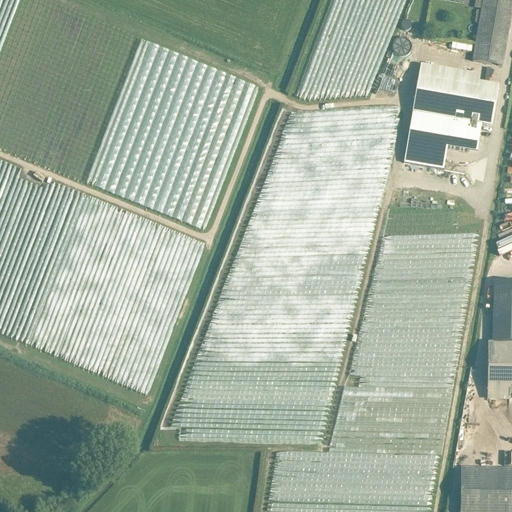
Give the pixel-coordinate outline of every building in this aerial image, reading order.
[(511,4),(488,0),(483,0),(481,12),(476,11),(474,23),(479,24),(473,62),(502,67),(511,10),(511,4)] [(452,43),(451,49),(471,53),(472,46),(452,43)] [(413,114),(405,164),(425,167),(426,157),(446,161),(448,149),(467,153),(468,144),(478,146),(482,126),(492,127),(499,87),(478,83),(431,75),(432,68),(421,66),(413,114)] [(494,292),(493,343),(511,343),(511,282),(501,283),(501,292),(494,292)] [(487,394),(487,400),(510,401),(510,396),(511,396),(511,343),(493,343),(488,343),(487,394)] [(511,511),(511,470),(461,469),(460,511),(511,511)]
